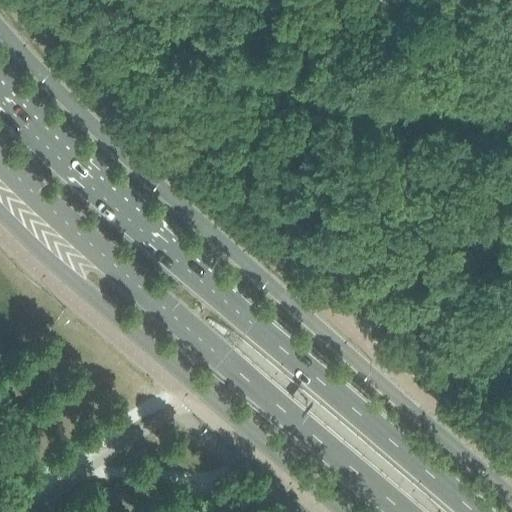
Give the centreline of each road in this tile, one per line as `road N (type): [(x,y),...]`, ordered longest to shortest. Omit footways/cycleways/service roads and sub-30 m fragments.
road 1 (tertiary): [(511,497),(143,172),(0,28)]
road 2 (primary): [(471,511),(0,99)]
road 3 (primary): [(0,160),(403,511)]
road 4 (tertiary): [(0,211),(346,511)]
